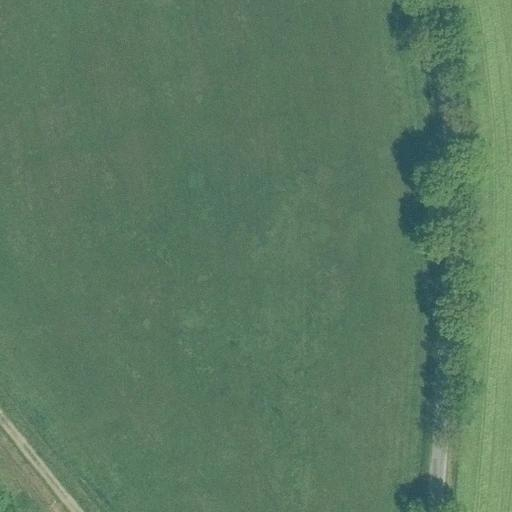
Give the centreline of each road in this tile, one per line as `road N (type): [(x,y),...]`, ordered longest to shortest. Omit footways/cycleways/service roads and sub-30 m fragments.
road 1 (unclassified): [(424,511),(446,125),(428,0)]
road 2 (track): [(0,412),(79,511)]
